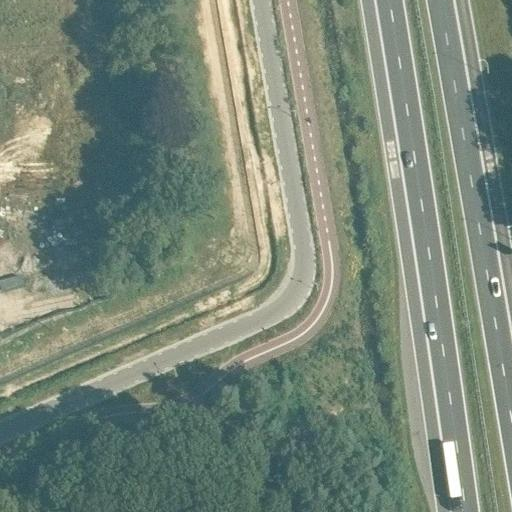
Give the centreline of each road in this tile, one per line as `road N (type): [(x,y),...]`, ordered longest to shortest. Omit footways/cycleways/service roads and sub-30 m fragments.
road 1 (tertiary): [(258,0),(305,250),(303,281),(288,304),(259,322),(0,432)]
road 2 (trunk): [(388,0),(463,511)]
road 3 (trunk): [(511,435),(439,0)]
